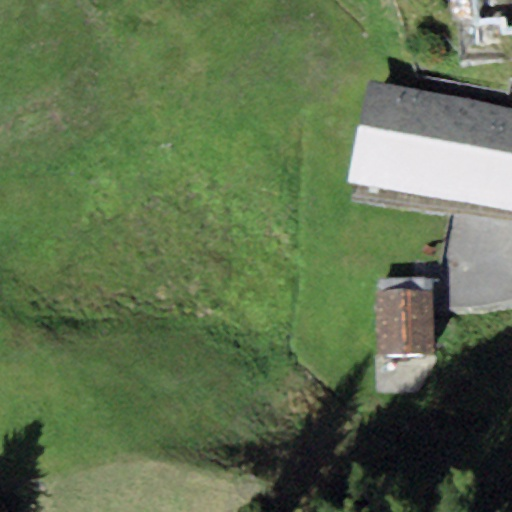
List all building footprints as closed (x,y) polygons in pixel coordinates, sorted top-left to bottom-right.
[(511,0),(460,0),(464,66),(511,63),(511,0)] [(346,184),(395,194),(417,91),(367,81),(346,184)] [(471,101),(417,91),(395,194),(450,204),(471,101)] [(511,157),(511,109),(471,101),(450,204),(500,214),(511,157)] [(511,157),(500,214),(511,216),(511,157)] [(435,354),(432,293),(424,293),(423,277),(379,279),(379,295),(374,295),(377,356),(435,354)]
